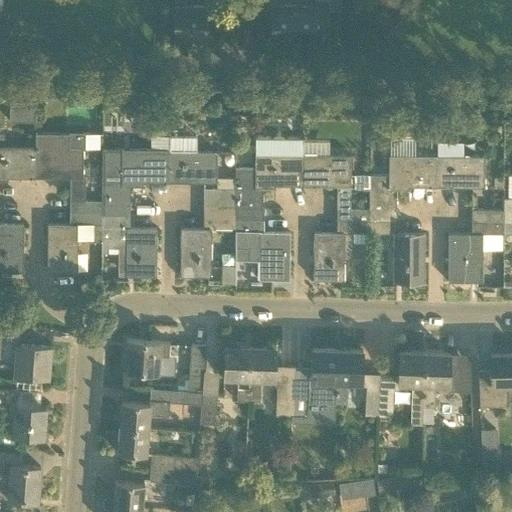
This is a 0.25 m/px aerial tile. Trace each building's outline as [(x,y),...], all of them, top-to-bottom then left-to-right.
[(187,0),(175,0),(174,38),(206,39),(207,7),(187,6),(187,0)] [(273,5),(272,40),(314,41),(314,6),(273,5)] [(11,99),(11,120),(34,121),(35,100),(11,99)] [(157,136),(169,136),(169,113),(157,113),(157,136)] [(70,177),(70,211),(102,212),(102,201),(84,201),(84,147),(82,147),(82,134),(36,134),(36,147),(35,177),(35,178),(52,178),(52,175),(58,175),(58,177),(70,177)] [(204,182),(204,216),(236,217),(236,178),(217,178),(217,152),(197,151),(197,137),(170,137),(170,151),(169,182),(169,183),(185,183),(185,180),(192,180),(192,182),(204,182)] [(35,177),(36,147),(0,146),(0,180),(8,181),(8,175),(14,175),(14,177),(35,177)] [(148,182),(169,182),(170,151),(122,151),(122,149),(103,149),(103,184),(102,201),(102,212),(102,215),(130,215),(130,205),(129,205),(129,186),(142,186),(142,180),(148,180),(148,182)] [(281,185),(303,185),(303,155),(255,155),(255,167),(236,167),(236,178),(236,217),(236,219),(264,219),(264,208),(263,208),(263,189),(276,189),(276,183),(281,183),(281,185)] [(351,155),(303,155),(303,185),(303,186),(319,186),(319,183),(326,183),(326,186),(338,186),(337,209),(337,220),(369,220),(370,210),(350,209),(351,155)] [(415,186),(436,186),(436,156),(390,155),(389,176),(370,175),(370,188),(370,210),(369,220),(397,221),(397,210),(396,210),(397,190),(409,190),(409,184),(415,184),(415,186)] [(436,156),(436,186),(436,187),(453,187),(453,184),(460,184),(459,186),(485,187),(486,156),(436,156)] [(504,222),(504,211),(472,210),(472,221),(504,222)] [(102,215),(102,212),(70,211),(70,225),(48,225),(47,273),(78,273),(78,225),(94,225),(94,242),(102,242),(102,215)] [(102,215),(102,242),(102,254),(109,254),(109,249),(126,249),(126,276),(157,277),(157,260),(154,260),(154,254),(157,254),(157,229),(130,228),(130,215),(102,215)] [(211,229),(235,229),(236,219),(236,217),(204,216),(204,229),(181,229),(181,254),(183,254),(183,260),(181,260),(181,277),(211,277),(211,229)] [(235,229),(235,248),(259,248),(259,280),(290,281),(290,264),(287,264),(287,258),(290,258),(290,233),(264,232),(264,219),(236,219),(235,229)] [(345,233),(369,233),(369,220),(337,220),(337,233),(314,233),(314,258),(316,258),(316,264),(314,264),(314,281),(344,281),(345,233)] [(369,220),(369,233),(394,233),(397,233),(397,221),(369,220)] [(504,239),(504,234),(504,222),(472,221),(472,234),(448,234),(448,259),(451,259),(451,265),(448,265),(448,282),(478,282),(479,234),(497,234),(497,239),(504,239)] [(0,224),(0,272),(23,272),(24,225),(0,224)] [(397,233),(394,233),(394,282),(424,282),(424,265),(422,265),(422,259),(424,259),(424,234),(397,233)] [(222,266),(222,283),(236,284),(236,266),(222,266)] [(16,374),(48,376),(50,347),(20,345),(21,329),(0,327),(0,356),(17,357),(16,374)] [(170,343),(127,339),(125,370),(159,373),(160,357),(169,357),(170,343)] [(188,392),(203,393),(206,346),(191,345),(188,392)] [(249,401),(251,348),(225,347),(224,378),(238,378),(237,401),(249,401)] [(251,348),(249,401),(260,402),(261,379),(275,379),(276,348),(251,348)] [(325,381),(325,401),(324,403),(336,404),(338,350),(312,350),(311,381),(325,381)] [(348,382),(362,382),(363,351),(338,350),(336,404),(347,404),(348,382)] [(423,407),(425,353),(399,352),(398,384),(412,384),(411,424),(422,425),(423,407)] [(450,354),(425,353),(423,407),(434,407),(435,385),(449,385),(448,391),(468,392),(471,392),(470,367),(450,366),(450,354)] [(479,384),(480,407),(508,407),(508,386),(511,385),(511,354),(492,355),(492,354),(490,354),(491,384),(479,384)] [(292,416),(293,386),(277,386),(276,416),(292,416)] [(308,417),(309,387),(293,386),(292,416),(308,417)] [(379,416),(380,387),(366,386),(365,415),(379,416)] [(380,387),(379,416),(392,417),(394,388),(380,387)] [(15,444),(16,435),(43,437),(45,408),(16,406),(17,390),(0,388),(0,405),(3,406),(1,434),(4,434),(4,443),(15,444)] [(120,426),(149,428),(150,415),(169,416),(170,402),(202,404),(203,393),(188,392),(179,391),(178,392),(151,390),(150,404),(122,401),(120,426)] [(203,393),(202,404),(200,423),(215,425),(218,394),(203,393)] [(147,454),(149,428),(120,426),(118,452),(147,454)] [(499,429),(483,429),(483,465),(501,464),(501,447),(499,447),(499,429)] [(0,497),(38,500),(41,467),(23,465),(24,452),(0,451),(0,497)] [(462,454),(442,455),(443,470),(463,469),(462,454)] [(151,468),(195,472),(196,458),(152,455),(151,468)] [(194,484),(195,472),(151,468),(150,482),(194,484)] [(394,494),(410,492),(407,475),(391,478),(394,494)] [(475,488),(474,476),(435,479),(436,491),(475,488)] [(378,491),(392,489),(390,478),(376,480),(378,491)] [(114,505),(143,508),(144,483),(116,481),(114,505)] [(173,493),(173,502),(180,506),(188,503),(189,494),(181,489),(173,493)]
